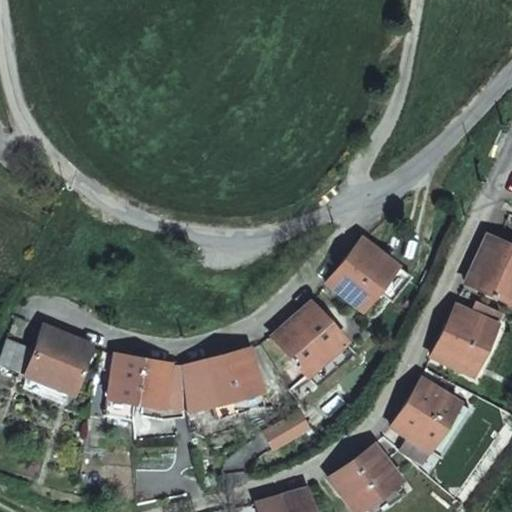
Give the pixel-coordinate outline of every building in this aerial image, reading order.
[(511,245),(485,233),(474,256),(511,273),(511,245)] [(378,289),(390,298),(407,275),(395,266),(367,244),(360,239),(343,261),(378,289)] [(510,301),(511,297),(511,273),(474,256),(463,280),(510,301)] [(361,311),(378,289),(343,261),(326,284),(361,311)] [(287,352),(272,366),(286,394),(308,372),(324,356),(341,340),(343,338),(309,300),(289,318),(271,336),(287,352)] [(441,330),(487,351),(504,313),(482,303),(477,315),(453,303),(441,330)] [(6,363),(44,382),(67,335),(43,323),(32,346),(17,339),(6,363)] [(476,375),(487,351),(441,330),(430,354),(476,375)] [(67,335),(44,382),(68,393),(90,346),(67,335)] [(324,356),(308,372),(317,382),(332,368),(350,350),(341,340),(324,356)] [(248,346),(221,354),(234,397),(261,389),(248,346)] [(142,358),(115,353),(106,399),(133,404),(142,358)] [(195,363),(181,363),(190,411),(234,397),(221,354),(195,363)] [(142,358),(133,404),(161,409),(169,363),(142,358)] [(399,401),(440,427),(456,402),(415,375),(399,401)] [(234,397),(190,411),(191,417),(237,405),(234,397)] [(400,434),(392,446),(418,463),(440,427),(399,401),(384,424),(400,434)] [(343,457),(375,496),(395,479),(396,478),(365,439),(343,457)] [(354,511),(355,511),(375,496),(343,457),(322,475),(352,511),(354,511)] [(376,511),(404,490),(395,479),(375,496),(355,511),(354,511),(376,511)] [(279,496),(283,511),(310,511),(304,490),(279,496)] [(283,511),(279,496),(254,503),(256,511),(283,511)]
